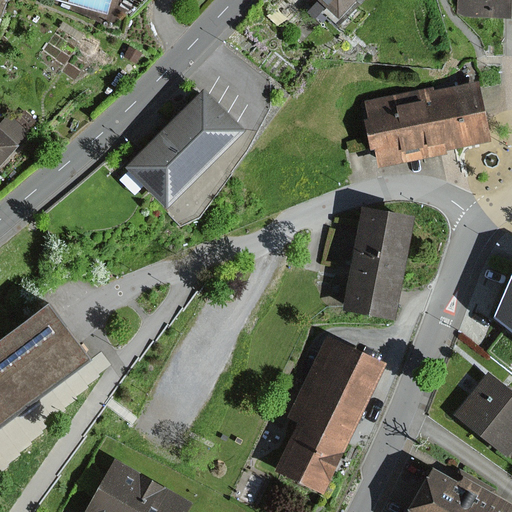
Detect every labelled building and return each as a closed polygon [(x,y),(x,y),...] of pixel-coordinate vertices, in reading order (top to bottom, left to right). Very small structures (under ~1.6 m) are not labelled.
[(317,0),(319,1),(308,13),(315,19),(326,8),(339,20),(357,0),(317,0)] [(458,0),(458,17),(511,19),(511,0),(458,0)] [(143,54),(129,47),(123,59),(137,66),(143,54)] [(434,91),(434,88),(366,101),(370,122),(366,123),(371,151),(376,150),(380,168),(447,154),(446,151),(492,141),(480,82),(434,91)] [(247,132),(206,89),(126,168),(168,210),(247,132)] [(0,124),(0,167),(1,168),(31,134),(28,131),(36,121),(21,108),(13,118),(9,114),(0,124)] [(362,207),(343,311),(397,321),(416,217),(362,207)] [(511,270),(492,319),(511,335),(511,270)] [(0,427),(91,360),(49,305),(0,341),(0,427)] [(325,495),(388,364),(328,336),(288,418),(299,424),(276,472),(325,495)] [(511,454),(511,391),(489,373),(454,416),(508,459),(511,454)] [(189,511),(195,503),(116,459),(85,511),(189,511)] [(511,511),(511,504),(466,478),(463,485),(434,469),(409,511),(511,511)]
